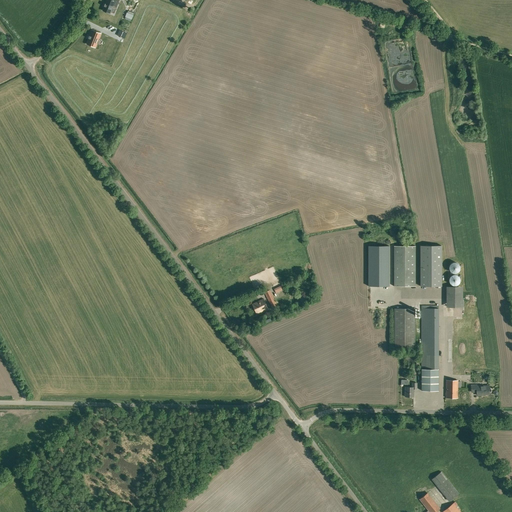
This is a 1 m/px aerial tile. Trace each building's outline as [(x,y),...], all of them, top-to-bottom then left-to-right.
[(104,7),(103,10),(110,13),(113,6),(116,7),(119,0),(110,0),(109,0),(107,0),(106,4),(105,3),(104,6),(104,7)] [(89,39),(87,44),(95,47),(100,34),(92,31),(90,36),(89,39)] [(393,70),(396,89),(415,86),(412,68),(393,70)] [(368,246),(368,286),(389,286),(389,246),(368,246)] [(415,287),(415,246),(394,246),(394,287),(415,287)] [(441,246),(420,246),(420,286),(441,286),(441,246)] [(456,274),(457,274),(458,273),(459,273),(460,272),(460,271),(461,270),(461,269),(461,268),(461,267),(460,266),(460,265),(459,264),(458,264),(457,263),(456,263),(455,263),(454,263),(453,264),(452,264),(452,265),(451,266),(450,267),(450,268),(450,269),(450,270),(450,271),(451,272),(452,272),(452,273),(453,274),(454,274),(455,274),(456,274)] [(456,274),(456,277),(451,277),(451,283),(460,283),(460,275),(456,274)] [(464,285),(448,285),(447,306),(464,306),(464,285)] [(278,307),(270,290),(265,293),(273,309),(278,307)] [(257,313),(268,308),(263,299),(253,305),(257,313)] [(439,308),(439,306),(422,306),(421,386),(421,391),(439,391),(439,308)] [(415,309),(395,309),(395,349),(415,348),(415,309)] [(461,382),(458,381),(458,380),(446,380),(446,398),(457,398),(458,388),(461,388),(461,382)] [(416,389),(417,383),(412,383),(412,387),(405,387),(405,397),(413,397),(414,389),(416,389)] [(483,394),(490,394),(490,386),(486,386),(477,386),(477,385),(472,385),(472,392),(477,392),(477,395),(483,395),(483,394)] [(459,494),(441,471),(431,479),(437,486),(449,501),(459,494)] [(435,511),(440,509),(427,493),(419,499),(428,510),(425,511),(435,511)] [(455,502),(454,503),(442,511),(460,511),(456,506),(457,504),(455,502)]
